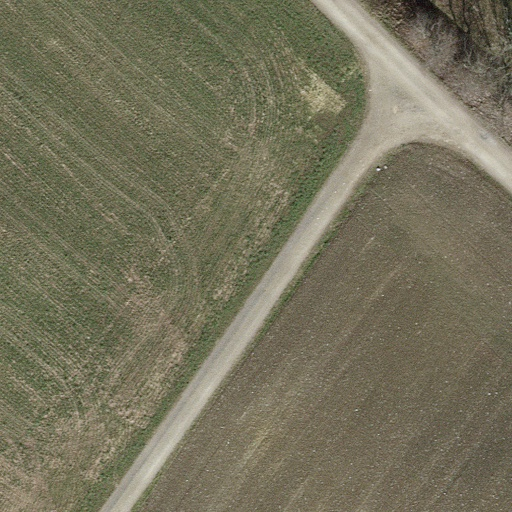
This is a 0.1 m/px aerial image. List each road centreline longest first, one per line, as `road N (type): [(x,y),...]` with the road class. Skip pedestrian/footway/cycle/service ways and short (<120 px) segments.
road 1 (track): [(426,90),(370,149),(118,511)]
road 2 (track): [(511,172),(332,0)]
